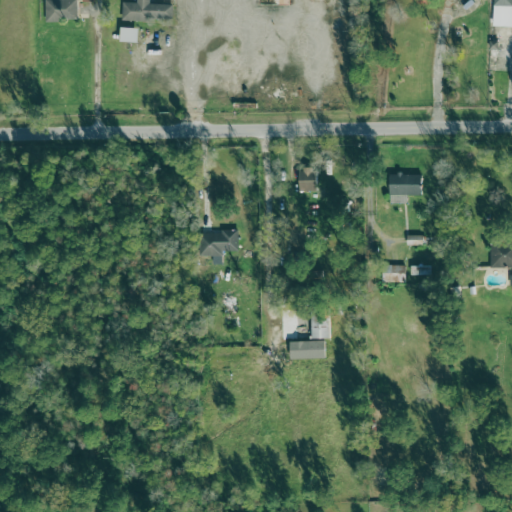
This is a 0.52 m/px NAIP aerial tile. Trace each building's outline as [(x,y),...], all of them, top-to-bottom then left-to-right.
[(44,0),(45,22),(77,21),(76,0),(44,0)] [(150,4),(149,0),(136,0),(136,3),(122,2),(122,21),(172,22),(172,5),(150,4)] [(138,28),(120,28),(119,42),(138,43),(138,28)] [(317,168),(299,169),(300,192),(317,191),(317,168)] [(389,175),(390,204),(407,204),(407,195),(421,195),(421,174),(389,175)] [(238,252),(237,230),(212,231),(212,219),(198,220),(199,257),(221,256),(221,252),(238,252)] [(407,245),(422,246),(423,236),(407,236),(407,245)] [(490,268),(511,268),(511,243),(490,244),(490,268)] [(405,283),(405,266),(383,265),(382,282),(405,283)] [(330,340),(330,321),(311,320),(311,339),(330,340)] [(290,360),(325,359),(325,342),(290,342),(290,360)] [(205,367),(247,362),(246,353),(204,357),(205,367)]
